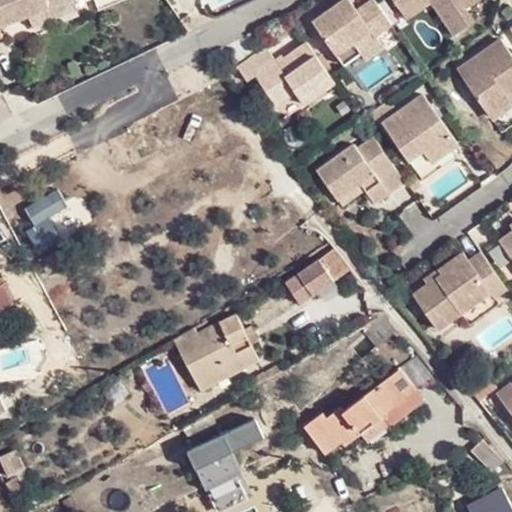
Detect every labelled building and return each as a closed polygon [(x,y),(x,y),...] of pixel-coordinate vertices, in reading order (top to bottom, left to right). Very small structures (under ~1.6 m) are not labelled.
[(40,22),(69,9),(64,0),(5,0),(1,2),(0,1),(0,41),(12,36),(40,22)] [(64,0),(69,9),(84,2),(83,0),(64,0)] [(396,0),(409,17),(428,4),(434,13),(456,43),(479,26),(471,14),(481,7),(476,0),(396,0)] [(84,2),(69,9),(75,22),(90,15),(84,2)] [(415,26),(434,13),(428,4),(409,17),(415,26)] [(75,22),(69,9),(40,22),(47,37),(75,22)] [(382,48),(400,34),(381,9),(365,21),(355,9),(325,31),(348,61),(375,40),(382,48)] [(0,41),(0,55),(19,46),(12,36),(0,41)] [(511,56),(503,43),(460,72),(497,127),(511,117),(511,56)] [(337,81),(312,45),(283,66),(272,51),(244,71),(255,87),(264,81),(284,108),(305,94),(309,100),(337,81)] [(305,94),(284,108),(293,121),(341,86),(337,81),(309,100),(305,94)] [(390,123),(416,159),(429,150),(437,161),(453,150),(461,144),(427,96),(390,123)] [(511,117),(497,127),(504,138),(511,133),(511,117)] [(369,195),(385,183),(393,195),(409,183),(399,169),(377,139),(360,151),(355,144),(320,169),(342,200),(362,185),(369,195)] [(429,150),(416,159),(429,177),(458,156),(453,150),(437,161),(429,150)] [(385,183),(369,195),(378,206),(393,195),(385,183)] [(342,200),(349,209),(369,195),(362,185),(342,200)] [(511,230),(500,239),(511,257),(511,230)] [(352,271),(335,249),(288,281),(302,303),(352,271)] [(511,289),(484,250),(469,260),(463,252),(438,270),(443,277),(430,286),(414,297),(439,334),(461,319),(493,296),(496,300),(511,289)] [(425,279),(430,286),(443,277),(438,270),(425,279)] [(0,309),(1,312),(14,306),(3,284),(0,286),(0,309)] [(502,309),(496,300),(493,296),(461,319),(470,331),(502,309)] [(174,342),(176,344),(206,392),(267,357),(237,307),(205,327),(201,324),(174,342)] [(341,407),(328,417),(345,440),(347,444),(360,433),(361,434),(385,418),(436,378),(420,355),(345,412),(341,407)] [(511,387),(511,386),(496,398),(511,420),(511,387)] [(307,423),(322,447),(325,450),(345,440),(328,417),(325,411),(307,423)] [(385,418),(361,434),(368,443),(392,427),(385,418)] [(476,456),(489,445),(478,434),(467,446),(476,456)] [(249,497),(224,435),(192,448),(217,510),(249,497)] [(502,458),(489,445),(476,456),(490,469),(502,458)] [(468,504),(472,511),(511,511),(511,504),(504,488),(468,504)]
